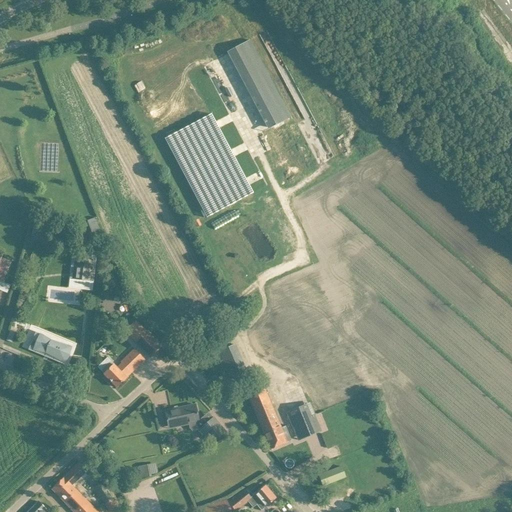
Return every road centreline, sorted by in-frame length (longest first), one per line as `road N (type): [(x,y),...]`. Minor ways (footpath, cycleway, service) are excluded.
road 1 (unclassified): [(111,412),(173,361),(184,364),(310,511)]
road 2 (unclassified): [(9,511),(111,412)]
road 3 (unclassified): [(0,364),(111,412)]
